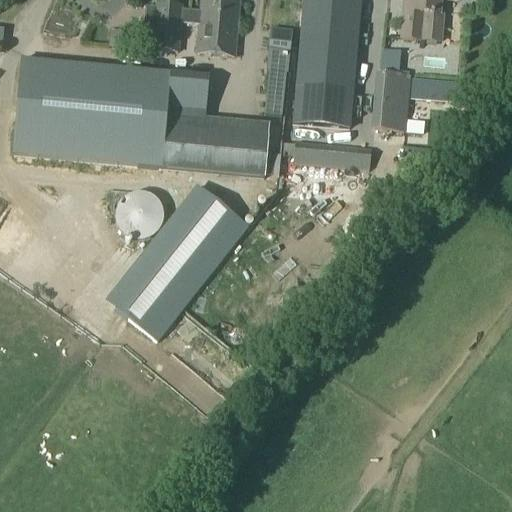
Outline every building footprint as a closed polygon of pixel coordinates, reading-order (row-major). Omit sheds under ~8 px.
[(348,133),(359,0),(302,0),(291,128),(348,133)] [(404,5),(401,42),(439,46),(441,18),(438,17),(439,2),(457,4),(457,0),(411,0),(411,6),(404,5)] [(197,28),(194,58),(232,62),(237,7),(200,3),(198,18),(197,28)] [(150,54),(175,56),(178,26),(179,16),(179,12),(154,10),(154,12),(144,11),(142,34),(152,35),(150,54)] [(179,16),(178,26),(197,28),(198,18),(179,16)] [(269,32),(266,62),(288,64),(291,34),(269,32)] [(108,36),(108,53),(130,54),(130,37),(108,36)] [(281,124),(285,80),(287,80),(288,64),(266,62),(265,78),(268,78),(263,122),(281,124)] [(143,75),(140,112),(166,114),(205,117),(207,81),(143,75)] [(374,77),(369,134),(404,137),(409,80),(374,77)] [(167,130),(164,181),(260,186),(263,135),(167,130)] [(281,146),(280,163),(292,164),(292,168),(368,174),(369,153),(294,147),(281,146)] [(203,193),(137,276),(179,309),(244,226),(203,193)]
